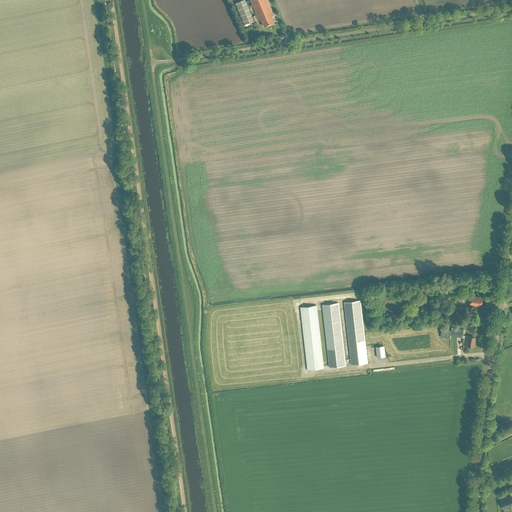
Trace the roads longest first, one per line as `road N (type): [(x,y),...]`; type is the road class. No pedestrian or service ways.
road 1 (track): [(185,511),(111,0)]
road 2 (track): [(142,0),(214,511)]
road 3 (unclassified): [(152,63),(511,8)]
road 4 (tertiary): [(477,511),(511,239)]
